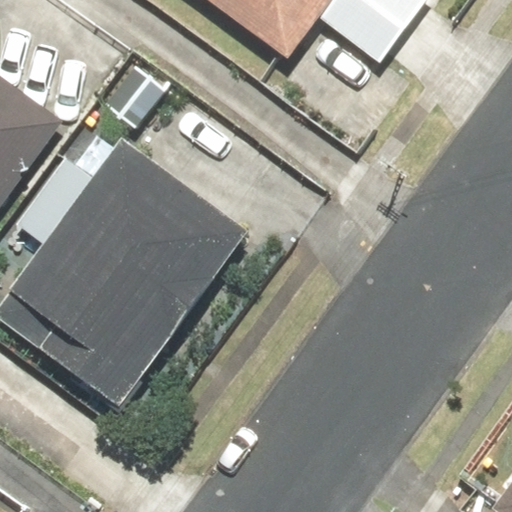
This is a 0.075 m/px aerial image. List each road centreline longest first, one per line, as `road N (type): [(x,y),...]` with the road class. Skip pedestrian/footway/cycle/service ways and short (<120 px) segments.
road 1 (residential): [(511,184),(273,511)]
road 2 (unknown): [(177,511),(0,386)]
